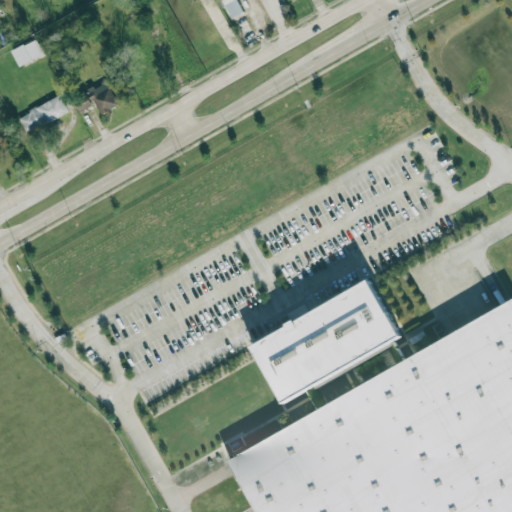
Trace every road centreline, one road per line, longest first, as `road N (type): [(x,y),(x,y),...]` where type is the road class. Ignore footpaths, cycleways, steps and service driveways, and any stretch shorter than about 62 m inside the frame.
road 1 (secondary): [(362,0),(0,206)]
road 2 (secondary): [(0,243),(288,78)]
